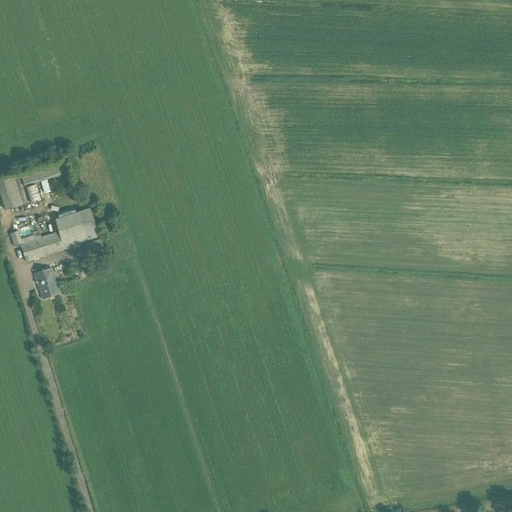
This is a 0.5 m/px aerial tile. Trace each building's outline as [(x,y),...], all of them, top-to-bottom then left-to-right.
[(62,162),(20,175),(24,187),(25,187),(26,188),(36,185),(35,183),(66,173),(62,162)] [(0,194),(5,211),(23,205),(27,203),(18,175),(14,177),(0,181),(0,194)] [(36,185),(26,188),(30,202),(40,199),(36,185)] [(100,238),(94,220),(89,207),(54,219),(55,221),(51,222),(55,233),(41,237),(40,233),(39,233),(37,228),(31,230),(32,235),(20,239),(18,231),(10,233),(14,246),(21,244),(26,263),(100,238)] [(43,299),(60,294),(52,269),(34,274),(43,299)] [(65,296),(70,294),(68,286),(62,288),(65,296)] [(60,327),(67,325),(63,313),(55,315),(60,327)]
